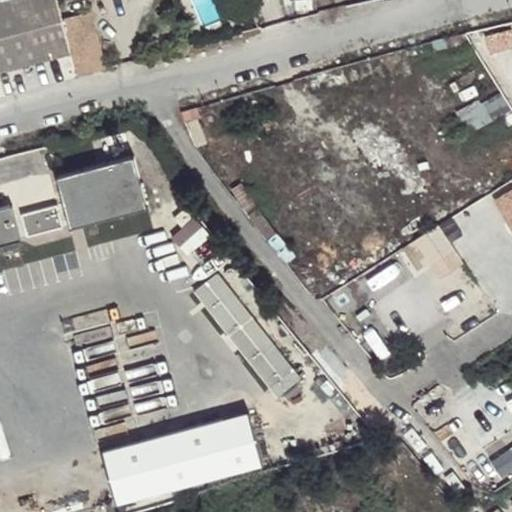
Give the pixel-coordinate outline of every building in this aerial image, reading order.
[(0,0),(0,70),(68,52),(59,20),(53,0),(0,0)] [(68,52),(75,75),(103,68),(88,12),(59,20),(68,52)] [(511,35),(496,42),(504,63),(511,59),(511,35)] [(197,109),(181,114),(183,123),(199,119),(197,109)] [(75,227),(152,206),(138,154),(61,174),(75,227)] [(511,190),(496,200),(511,227),(511,190)] [(0,247),(26,241),(16,203),(0,207),(0,247)] [(32,236),(67,227),(61,206),(26,215),(32,236)] [(438,227),(405,247),(419,271),(431,264),(439,277),(461,264),(438,227)] [(200,290),(276,385),(300,367),(224,271),(200,290)]
